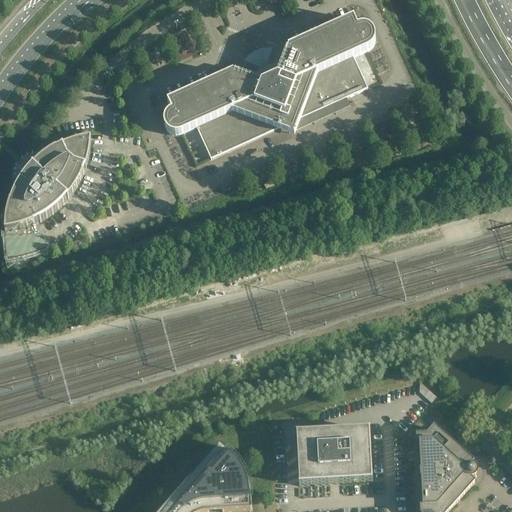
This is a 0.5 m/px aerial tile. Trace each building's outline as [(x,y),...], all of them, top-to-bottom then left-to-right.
[(179,137),(182,136),(196,129),(211,161),(306,118),(368,90),(354,58),(368,52),(371,50),(373,48),(375,45),(376,42),(375,38),(374,35),(373,32),(370,30),(367,29),(364,28),(361,28),(358,29),(354,20),(289,49),(285,60),(243,79),(233,75),(168,104),(172,114),(169,115),(167,117),(165,120),(164,123),(165,127),(165,130),(167,133),(170,135),(172,136),(176,137),(179,137)] [(385,65),(377,66),(379,82),(387,81),(385,65)] [(50,155),(45,159),(44,158),(43,159),(43,160),(40,166),(35,171),(31,167),(28,169),(26,172),(31,176),(26,181),(21,185),(20,185),(19,186),(20,187),(17,191),(14,198),(13,198),(13,199),(12,205),(10,204),(8,212),(4,211),(3,220),(2,225),(2,229),(2,242),(3,256),(4,259),(5,263),(8,271),(22,260),(35,257),(47,252),(35,226),(40,223),(40,224),(49,218),(57,212),(64,205),(68,200),(68,201),(74,193),(80,184),(84,175),(83,174),(85,169),(86,170),(89,160),(91,149),(91,139),(81,141),(71,144),(61,148),(62,148),(57,151),(56,150),(55,151),(55,152),(50,155)] [(73,248),(84,245),(82,240),(72,244),(73,248)] [(473,464),(434,430),(427,437),(417,438),(419,471),(422,471),(422,474),(421,474),(422,480),(422,483),(420,483),(421,511),(448,511),(474,484),(472,481),(471,467),(473,464)] [(370,431),(296,435),(299,487),(373,483),(370,431)] [(218,445),(157,511),(198,511),(202,508),(204,506),(206,505),(208,505),(222,504),(222,511),(249,511),(252,511),(251,500),(251,491),(249,483),(246,475),(241,467),(236,460),(229,455),(218,445)]
